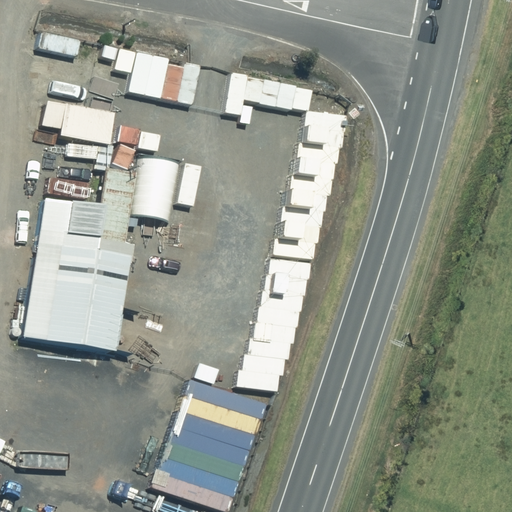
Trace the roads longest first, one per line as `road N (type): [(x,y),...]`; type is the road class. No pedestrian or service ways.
road 1 (primary): [(301,511),(408,184),(441,44)]
road 2 (unclassified): [(239,0),(441,44)]
